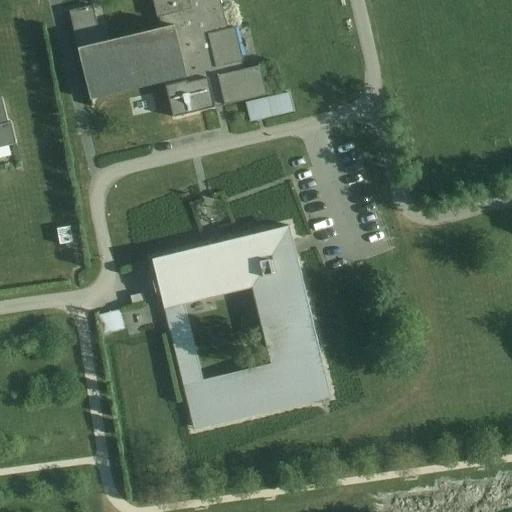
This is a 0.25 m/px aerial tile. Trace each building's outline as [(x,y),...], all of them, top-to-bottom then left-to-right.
[(154,0),(161,29),(102,43),(92,5),(69,10),(90,98),(165,79),(167,85),(165,85),(172,117),(214,107),(207,79),(217,76),(224,105),(266,95),(259,64),(258,64),(258,66),(243,69),(241,61),(243,61),(235,27),(227,29),(219,0),(154,0)] [(0,146),(15,143),(10,121),(7,122),(1,98),(0,97),(0,146)] [(289,225),(152,259),(193,430),(331,397),(289,225)] [(57,231),(61,247),(74,245),(71,229),(57,231)] [(120,310),(100,315),(104,333),(124,328),(120,310)]
